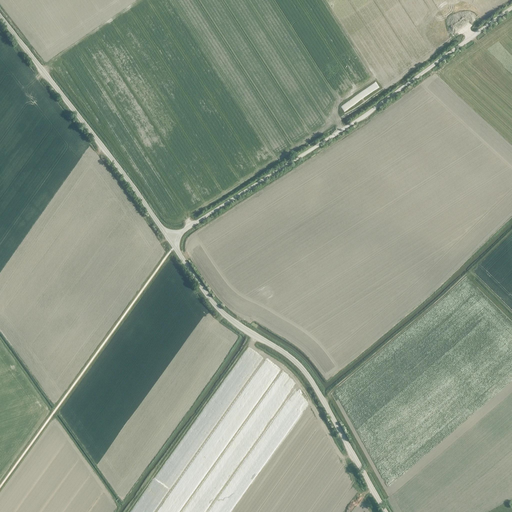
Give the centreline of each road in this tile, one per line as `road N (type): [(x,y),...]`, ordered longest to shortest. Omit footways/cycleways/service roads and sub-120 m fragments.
road 1 (unclassified): [(184,229),(362,118),(511,8)]
road 2 (unclassified): [(386,511),(304,368),(217,306),(177,250)]
road 3 (unclassified): [(162,227),(0,15)]
